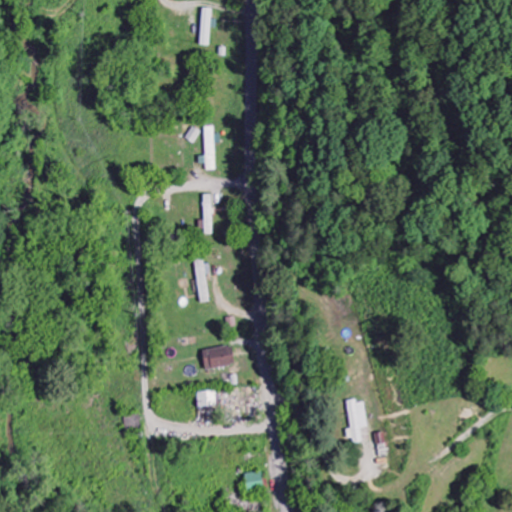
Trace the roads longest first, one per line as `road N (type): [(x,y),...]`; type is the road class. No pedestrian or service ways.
road 1 (residential): [(289,511),(255,184),(256,0)]
road 2 (residential): [(255,184),(149,195),(140,204),(145,364),(156,427),(277,426)]
